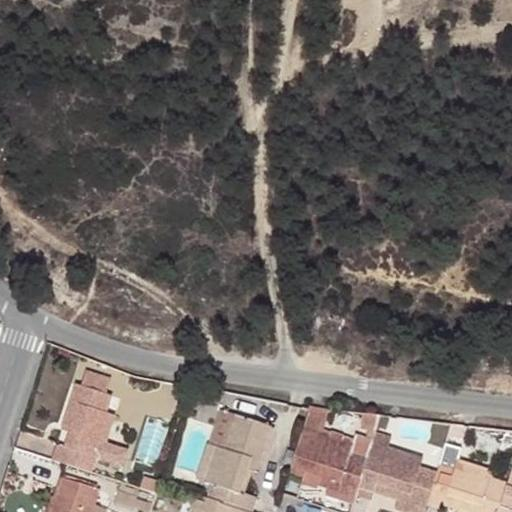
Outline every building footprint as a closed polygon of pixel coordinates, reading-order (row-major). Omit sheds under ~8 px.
[(86,368),(82,385),(107,393),(111,377),(86,368)] [(50,457),(77,466),(82,452),(101,458),(123,466),(129,448),(106,441),(115,414),(106,411),(112,395),(107,393),(82,385),(75,382),(66,407),(75,411),(70,425),(64,446),(55,442),(50,457)] [(75,411),(66,407),(61,423),(70,425),(75,411)] [(205,479),(216,445),(227,447),(237,413),(221,408),(209,442),(207,442),(196,477),(205,479)] [(326,409),(311,408),(304,430),(317,434),(319,431),(326,409)] [(212,481),(207,497),(255,511),(256,511),(261,497),(241,490),(248,469),(252,455),(260,458),(272,424),(237,413),(227,447),(216,445),(205,479),(212,481)] [(376,431),(382,415),(364,413),(357,431),(375,436),(376,431)] [(149,415),(134,458),(155,465),(168,422),(149,415)] [(359,485),(367,459),(350,453),(354,443),(319,431),(318,434),(312,449),(299,445),(290,472),(303,476),(307,467),(333,477),(331,485),(356,493),(359,485)] [(392,436),(376,431),(375,436),(373,440),(367,459),(359,485),(375,491),(378,483),(389,486),(402,490),(399,499),(424,508),(427,498),(437,470),(423,465),(425,457),(390,446),(392,436)] [(367,459),(373,440),(356,434),(354,443),(350,453),(367,459)] [(497,511),(506,485),(491,480),(494,469),(460,458),(443,452),(437,470),(427,498),(444,505),(448,495),(461,499),(497,511)] [(252,455),(248,469),(256,471),(260,458),(252,455)] [(307,467),(303,476),(328,484),(331,485),(333,477),(307,467)] [(89,511),(98,486),(62,476),(49,511),(89,511)] [(143,476),(139,487),(156,492),(159,481),(143,476)] [(378,483),(375,491),(399,499),(402,490),(389,486),(378,483)] [(331,485),(328,484),(327,490),(354,499),(356,493),(331,485)] [(356,493),(354,499),(370,505),(375,491),(359,485),(356,493)] [(511,511),(511,486),(506,485),(497,511),(499,511),(511,511)] [(255,511),(207,497),(206,496),(205,500),(193,497),(189,508),(195,510),(194,511),(255,511)] [(423,511),(424,508),(399,499),(396,508),(405,511),(423,511)] [(468,511),(496,511),(497,511),(461,499),(458,508),(468,511)]
